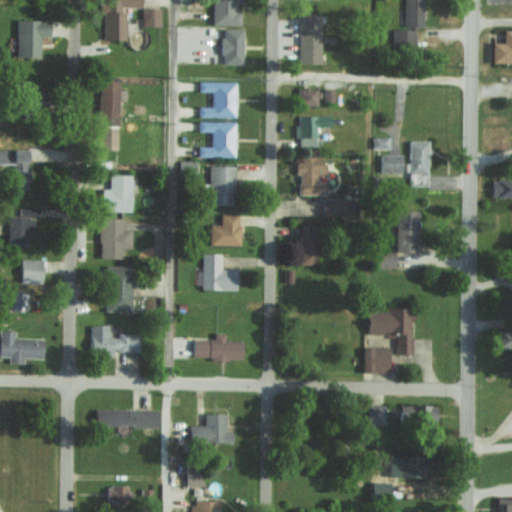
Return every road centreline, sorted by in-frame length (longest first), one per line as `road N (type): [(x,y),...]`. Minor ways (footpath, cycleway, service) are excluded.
road 1 (residential): [(64,511),(74,0)]
road 2 (residential): [(268,511),(274,0)]
road 3 (secondary): [(466,511),(470,0)]
road 4 (residential): [(467,388),(0,379)]
